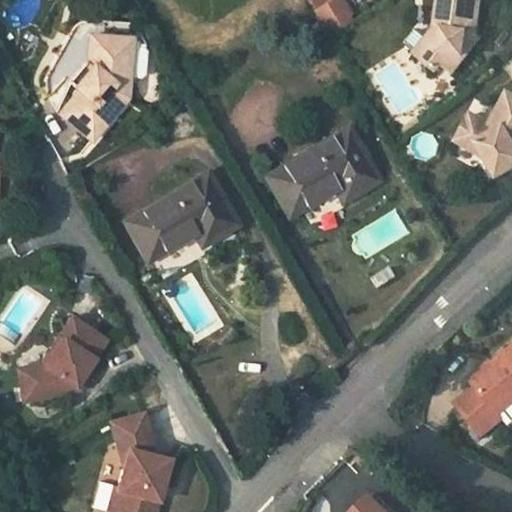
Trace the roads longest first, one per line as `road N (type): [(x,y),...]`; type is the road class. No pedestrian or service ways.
road 1 (residential): [(42,165),(243,510)]
road 2 (unknown): [(373,380),(239,164)]
road 3 (residential): [(344,409),(511,245)]
road 4 (residential): [(511,494),(344,409)]
road 5 (residential): [(243,510),(344,409)]
